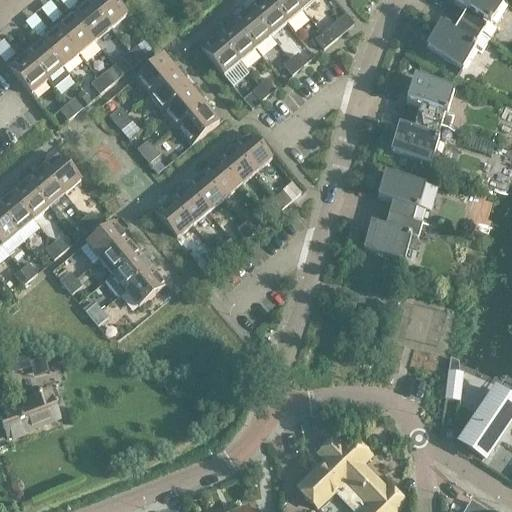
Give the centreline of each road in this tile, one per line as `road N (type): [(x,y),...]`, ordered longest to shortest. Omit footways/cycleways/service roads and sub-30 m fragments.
road 1 (residential): [(280,417),(280,377),(355,112),(380,33),(401,0)]
road 2 (residential): [(117,511),(214,471),(280,417)]
road 3 (residential): [(280,417),(333,401),(389,402),(410,417),(419,449)]
